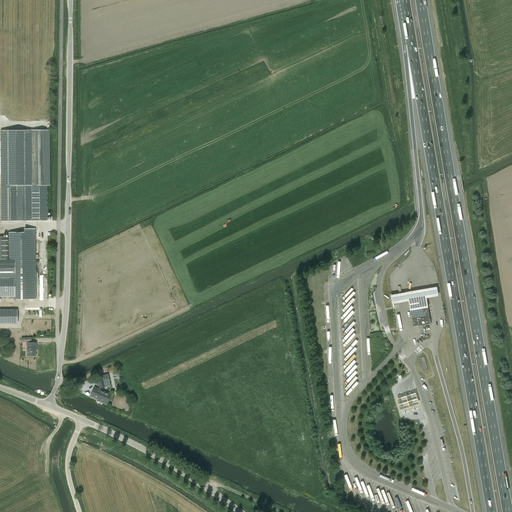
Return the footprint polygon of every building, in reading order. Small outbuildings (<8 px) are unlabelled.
[(48,221),(47,186),(2,186),(2,221),(48,221)] [(0,296),(15,297),(15,300),(36,299),(35,237),(35,229),(23,229),(23,232),(9,232),(9,237),(9,259),(15,259),(15,260),(0,260),(0,271),(15,271),(15,274),(13,274),(13,276),(0,276),(0,296)] [(409,300),(410,309),(428,306),(426,297),(439,295),(437,285),(389,293),(391,303),(409,300)] [(343,297),(348,302),(358,291),(353,286),(343,297)] [(428,307),(410,310),(413,326),(431,323),(428,307)] [(0,309),(0,323),(12,324),(12,309),(0,309)] [(36,343),(27,343),(27,356),(35,355),(35,351),(36,351),(36,343)] [(107,379),(106,372),(102,373),(103,375),(97,377),(100,388),(111,386),(109,378),(107,379)] [(94,387),(90,396),(107,403),(111,395),(94,387)] [(418,403),(414,392),(395,398),(399,409),(418,403)]
